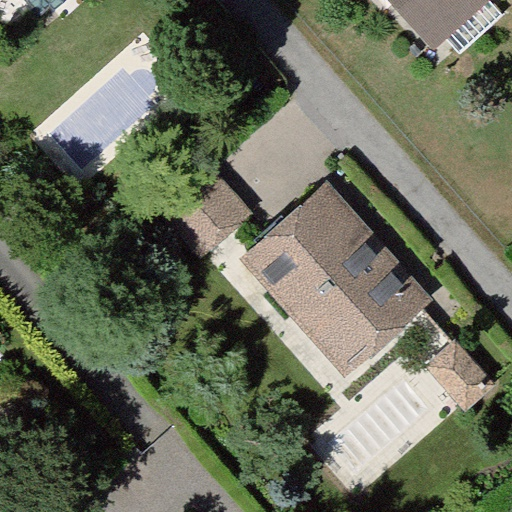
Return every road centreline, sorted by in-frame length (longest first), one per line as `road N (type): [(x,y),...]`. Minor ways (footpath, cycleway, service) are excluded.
road 1 (residential): [(249,0),(511,298)]
road 2 (residential): [(0,262),(221,511)]
